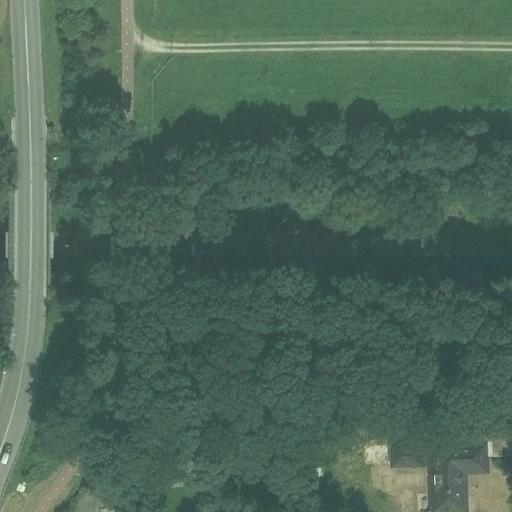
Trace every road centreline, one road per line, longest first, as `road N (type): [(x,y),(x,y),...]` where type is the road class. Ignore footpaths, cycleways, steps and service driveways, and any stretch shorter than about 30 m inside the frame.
road 1 (secondary): [(24,0),(28,321),(0,452)]
road 2 (track): [(126,31),(172,49),(511,48)]
road 3 (residential): [(40,511),(78,457),(103,398),(123,329),(126,266)]
road 4 (unclassified): [(127,165),(126,0)]
